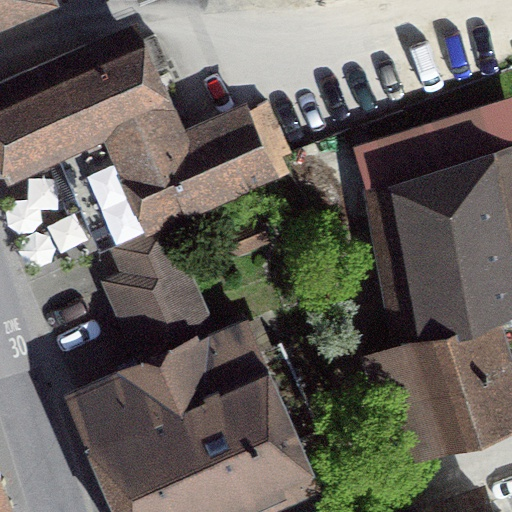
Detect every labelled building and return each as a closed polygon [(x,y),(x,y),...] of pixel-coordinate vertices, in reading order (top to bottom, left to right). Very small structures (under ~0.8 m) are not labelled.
[(0,0),(0,14),(35,0),(0,0)] [(154,34),(90,58),(84,44),(0,81),(0,126),(14,157),(52,140),(98,245),(274,169),(266,150),(278,144),(271,128),(277,125),(266,100),(177,141),(146,69),(165,60),(154,34)] [(511,415),(511,363),(495,311),(511,305),(511,226),(500,160),(390,193),(414,331),(400,335),(411,369),(382,379),(406,449),(511,415)] [(258,219),(197,243),(205,262),(265,237),(258,219)] [(109,279),(144,360),(215,333),(166,222),(116,244),(128,271),(109,279)] [(247,319),(215,333),(144,360),(78,389),(132,511),(207,511),(301,471),(287,440),(319,426),(280,339),(259,348),(247,319)] [(0,508),(4,507),(5,510),(13,507),(10,499),(8,500),(3,477),(1,478),(0,476),(0,508)] [(460,511),(492,511),(489,502),(460,511)]
